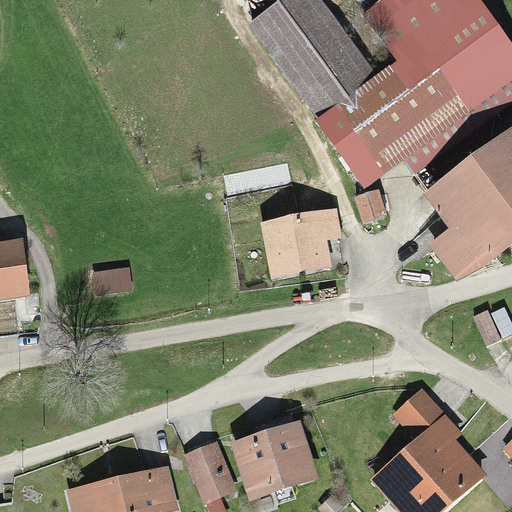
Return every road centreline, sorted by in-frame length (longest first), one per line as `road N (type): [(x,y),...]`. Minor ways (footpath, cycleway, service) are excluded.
road 1 (unclassified): [(0,363),(326,310)]
road 2 (residential): [(209,392),(442,354)]
road 3 (residential): [(0,461),(209,392)]
road 4 (residential): [(209,392),(326,310)]
road 5 (residential): [(380,303),(511,274)]
